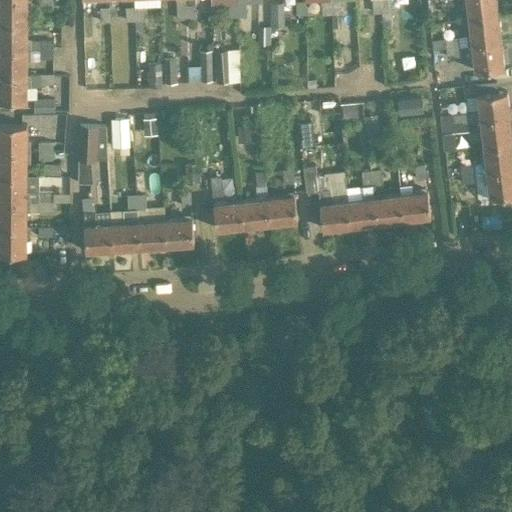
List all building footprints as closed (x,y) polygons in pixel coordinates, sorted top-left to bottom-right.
[(27,0),(0,0),(0,22),(27,23),(27,0)] [(303,0),(293,0),(294,15),(303,14),(303,0)] [(329,0),(319,0),(320,14),(330,14),(329,0)] [(340,13),(339,0),(329,0),(330,14),(340,13)] [(380,0),(371,0),(371,12),(381,12),(380,0)] [(392,26),(391,0),(380,0),(381,12),(382,12),(382,26),(392,26)] [(498,16),(495,0),(466,0),(468,19),(498,16)] [(236,1),(226,2),(227,17),(237,17),(236,1)] [(247,1),(236,1),(237,17),(247,16),(247,1)] [(270,25),(270,26),(282,26),(282,2),(270,2),(270,25)] [(195,6),(195,3),(185,4),(186,18),(195,18),(195,6)] [(185,4),(177,4),(177,7),(177,18),(186,18),(185,4)] [(135,20),(135,5),(126,5),(126,20),(135,20)] [(145,19),(144,5),(135,5),(135,20),(135,29),(145,29),(145,19)] [(111,20),(111,6),(100,6),(100,21),(111,20)] [(501,42),(498,16),(468,19),(471,45),(501,42)] [(27,23),(0,22),(0,48),(27,49),(27,23)] [(270,25),(258,25),(259,44),(270,44),(270,26),(270,25)] [(445,47),(460,45),(459,36),(444,37),(445,47)] [(53,38),(47,38),(39,38),(39,48),(53,48),(53,43),(53,38)] [(356,63),(371,63),(372,38),(356,38),(356,63)] [(82,93),(98,93),(98,41),(82,41),(82,93)] [(504,67),(501,42),(471,45),(474,70),(504,67)] [(461,49),(460,45),(445,47),(446,57),(462,55),(461,49)] [(27,49),(0,48),(0,74),(27,74),(27,49)] [(39,58),(53,58),(53,48),(39,48),(39,58)] [(231,81),(228,48),(214,49),(217,82),(231,81)] [(212,80),(211,49),(200,49),(200,65),(201,80),(212,80)] [(177,82),(176,58),(163,59),(164,82),(177,82)] [(162,85),(161,62),(148,63),(149,86),(162,85)] [(27,74),(0,74),(0,100),(27,100),(27,85),(39,85),(39,82),(39,75),(27,74)] [(477,94),(479,110),(474,110),(467,111),(468,121),(476,121),(480,120),(510,117),(507,91),(477,94)] [(54,111),(53,96),(33,97),(34,111),(54,111)] [(396,98),(397,114),(421,112),(420,96),(396,98)] [(357,116),(357,104),(342,105),(343,117),(357,116)] [(468,121),(467,111),(439,114),(440,115),(441,125),(468,121)] [(382,148),(376,113),(364,115),(369,151),(382,148)] [(129,145),(127,117),(111,117),(112,146),(129,145)] [(156,117),(144,118),(145,133),(157,132),(156,117)] [(476,121),(468,121),(470,132),(477,131),(481,131),(483,147),(511,143),(511,137),(510,117),(480,120),(476,121)] [(314,143),(311,119),(300,120),(303,144),(314,143)] [(470,132),(468,121),(441,125),(442,134),(442,135),(455,134),(470,132)] [(0,150),(28,151),(28,124),(0,123),(0,150)] [(107,158),(106,124),(80,123),(79,157),(107,158)] [(252,124),(238,125),(238,136),(253,135),(252,124)] [(38,140),(38,151),(52,151),(53,141),(38,140)] [(511,143),(483,147),(486,172),(511,169),(511,143)] [(28,151),(0,150),(0,176),(28,177),(28,151)] [(52,159),(52,151),(38,151),(38,159),(52,159)] [(201,192),(202,192),(200,170),(198,171),(197,161),(184,162),(186,183),(200,181),(201,192)] [(60,174),(60,163),(41,162),(41,174),(60,174)] [(416,179),(421,178),(426,178),(424,162),(414,164),(416,179)] [(461,174),(475,172),(474,163),(460,164),(461,174)] [(318,187),(316,174),(315,164),(304,165),(307,189),(318,187)] [(291,167),(282,168),(284,183),(293,182),(291,167)] [(383,184),(381,169),(371,170),(373,185),(383,184)] [(511,194),(511,169),(486,172),(489,197),(511,194)] [(262,186),(262,189),(266,189),(263,170),(252,171),(254,187),(262,186)] [(371,170),(360,171),(362,186),(373,185),(371,170)] [(475,173),(475,172),(461,174),(461,183),(476,182),(475,173)] [(318,190),(328,188),(326,173),(316,174),(318,187),(318,190)] [(39,177),(28,177),(0,176),(0,201),(26,202),(31,202),(38,202),(39,190),(39,177)] [(328,188),(318,190),(319,201),(323,228),(352,224),(348,198),(331,200),(330,188),(328,188)] [(427,188),(402,191),(405,218),(430,215),(427,188)] [(39,190),(38,202),(53,202),(53,190),(39,190)] [(70,190),(53,190),(53,202),(70,202),(70,190)] [(181,207),(192,206),(191,191),(180,191),(181,207)] [(402,191),(375,194),(378,221),(405,218),(402,191)] [(146,193),(137,194),(138,209),(147,208),(146,193)] [(297,219),(294,193),(268,196),(271,222),(297,219)] [(137,194),(128,195),(129,209),(138,209),(137,194)] [(362,196),(348,198),(352,224),(378,221),(375,194),(362,196)] [(83,212),(93,211),(92,209),(91,196),(82,197),(83,212)] [(268,196),(241,199),(244,225),(264,222),(271,222),(268,196)] [(244,225),(241,199),(213,202),(216,228),(244,225)] [(38,211),(38,202),(31,202),(26,202),(0,201),(0,227),(26,228),(26,211),(38,211)] [(38,202),(38,211),(53,211),(53,202),(38,202)] [(123,221),(112,222),(114,248),(140,246),(138,220),(138,216),(138,209),(129,209),(123,210),(123,221)] [(95,211),(93,211),(83,212),(84,222),(84,224),(85,246),(86,250),(114,248),(112,222),(96,223),(95,211)] [(192,216),(165,218),(167,244),(194,242),(192,216)] [(167,244),(165,218),(138,220),(140,246),(167,244)] [(26,228),(0,227),(0,252),(26,253),(26,237),(37,237),(39,237),(39,235),(39,228),(31,228),(26,228)]
